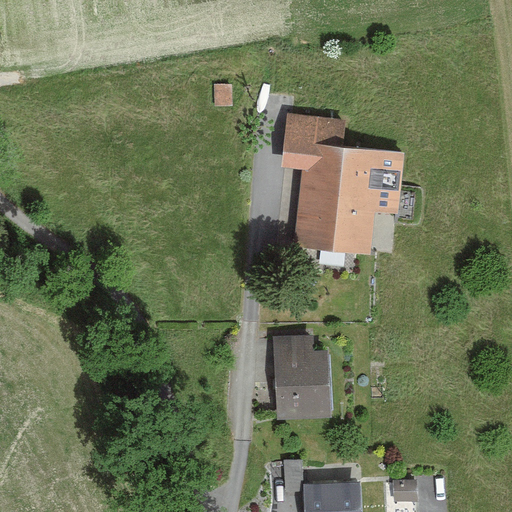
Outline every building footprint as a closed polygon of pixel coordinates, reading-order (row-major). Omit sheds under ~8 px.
[(333,109),(282,104),(277,154),(298,156),(289,241),(365,249),(369,207),(397,210),(404,141),(331,134),(333,109)] [(306,329),(267,332),(273,415),(328,411),(323,346),(308,348),(306,329)] [(304,456),(286,457),(287,479),(304,479),(304,456)] [(359,511),(357,472),(306,474),(307,511),(359,511)] [(393,476),(394,496),(418,495),(418,475),(393,476)]
